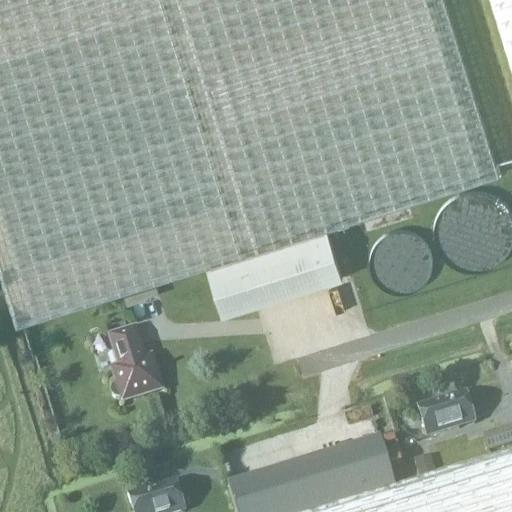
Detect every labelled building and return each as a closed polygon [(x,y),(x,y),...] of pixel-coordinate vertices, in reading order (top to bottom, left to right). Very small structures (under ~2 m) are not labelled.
[(0,0),(0,270),(16,325),(207,267),(222,317),(342,279),(327,231),(500,178),(446,0),(0,0)] [(511,0),(490,0),(511,68),(511,0)] [(511,230),(511,229),(510,221),(508,214),(504,206),(500,202),(495,197),(488,193),(480,190),(473,189),(466,190),(457,192),(452,194),(445,200),(439,205),(435,212),(433,220),(431,226),(432,233),(434,242),(437,250),(441,255),(447,261),(454,265),(462,268),(470,269),(477,269),(485,267),(491,264),(498,259),(503,253),(507,247),(510,239),(511,230)] [(432,256),(432,255),(431,249),(429,243),(426,238),(423,234),(419,231),(414,228),(407,226),(403,226),(398,226),(392,228),(387,230),(382,234),(378,238),(375,243),(373,249),(373,255),(373,260),(375,266),(377,271),(381,276),(386,280),(390,283),(400,285),(406,285),(411,284),(419,280),(423,277),(427,272),(430,267),(431,262),(432,256)] [(156,289),(125,299),(128,308),(159,299),(156,289)] [(120,404),(121,404),(123,408),(163,395),(152,361),(145,361),(136,333),(109,342),(118,371),(112,373),(117,389),(116,390),(113,393),(112,397),(113,401),(116,403),(120,404)] [(419,409),(429,438),(475,424),(466,394),(419,409)] [(511,428),(485,437),(490,452),(511,445),(511,428)] [(229,487),(237,511),(321,511),(397,489),(382,441),(229,487)] [(397,489),(321,511),(511,511),(511,453),(437,476),(421,481),(397,489)] [(432,459),(416,464),(421,481),(437,476),(432,459)] [(129,498),(133,511),(185,511),(177,483),(129,498)]
